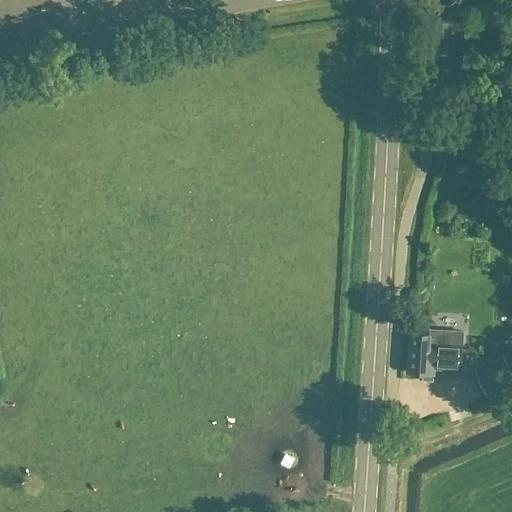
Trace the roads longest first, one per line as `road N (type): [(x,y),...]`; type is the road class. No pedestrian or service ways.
road 1 (tertiary): [(364,511),(386,0)]
road 2 (unclassified): [(0,55),(262,0)]
road 3 (track): [(511,404),(392,457)]
